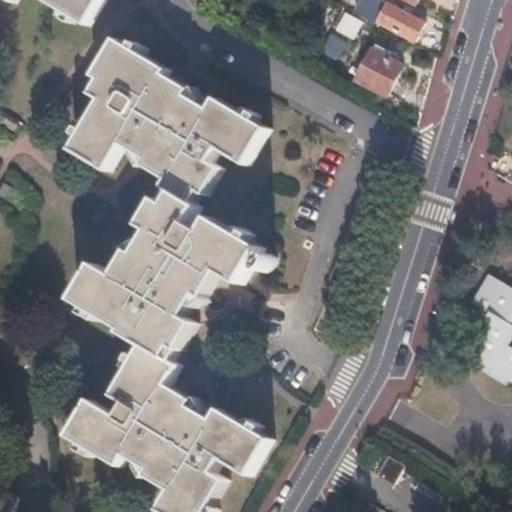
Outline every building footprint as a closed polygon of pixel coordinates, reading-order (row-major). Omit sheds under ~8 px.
[(14,0),(18,1),(18,0),(50,0),(66,9),(78,16),(90,23),(104,0),(14,0)] [(379,22),(383,13),(354,0),(343,0),(342,4),(378,23),(379,22)] [(383,13),(379,22),(417,40),(427,20),(388,2),(383,13)] [(78,16),(66,9),(63,16),(74,23),(78,16)] [(179,345),(185,348),(199,323),(189,317),(197,304),(204,292),(210,295),(225,271),(245,282),(265,247),(253,240),(240,233),(214,217),(206,231),(193,224),(202,208),(197,206),(190,201),(198,187),(206,191),(211,195),(226,169),(215,163),(224,147),(251,163),(272,128),(259,120),(247,114),(221,98),(215,109),(204,103),(190,95),(194,88),(179,79),(169,73),(172,69),(146,54),(134,47),(122,40),(101,74),(106,78),(97,93),(107,99),(92,125),(85,137),(78,149),(113,170),(129,144),(138,149),(153,158),(150,163),(174,177),(169,186),(174,189),(178,191),(170,205),(166,202),(161,200),(147,224),(155,230),(148,242),(141,253),(135,250),(120,275),(101,264),(80,299),(92,306),(105,314),(129,328),(127,331),(148,344),(140,358),(134,369),(119,394),(132,402),(123,417),(95,401),(75,435),(87,442),(100,449),(125,464),(131,454),(141,460),(155,468),(151,475),(176,489),(164,509),(169,511),(209,511),(214,505),(229,479),(218,473),(227,458),(253,474),(274,439),(262,431),(250,424),(224,409),(217,421),(213,418),(206,415),(193,407),(194,406),(197,400),(188,395),(173,385),(184,365),(177,361),(171,358),(179,345)] [(134,47),(146,54),(150,48),(137,41),(134,47)] [(374,50),(359,79),(388,95),(404,66),(374,50)] [(190,95),(204,103),(207,97),(198,87),(194,88),(190,95)] [(247,114),(259,120),(262,115),(250,108),(247,114)] [(0,121),(14,130),(18,123),(0,113),(0,121)] [(78,133),(85,137),(92,125),(85,121),(78,133)] [(145,165),(150,163),(153,158),(138,149),(135,154),(145,165)] [(25,195),(4,183),(3,183),(1,185),(0,187),(0,196),(18,207),(25,195)] [(190,201),(197,206),(206,191),(198,187),(190,201)] [(174,189),(166,202),(170,205),(178,191),(174,189)] [(240,233),(253,240),(256,233),(244,226),(240,233)] [(134,246),(135,250),(141,253),(148,242),(144,239),(134,246)] [(272,253),(264,268),(268,270),(271,269),(277,257),(276,256),(272,253)] [(331,279),(346,285),(353,266),(338,260),(331,279)] [(511,289),(491,277),(476,304),(492,314),(469,352),(484,361),(482,364),(479,370),(508,387),(511,381),(511,379),(511,289)] [(204,292),(197,304),(201,307),(211,300),(210,295),(204,292)] [(316,326),(329,331),(339,307),(326,302),(316,326)] [(101,320),(105,314),(92,306),(88,313),(101,320)] [(171,358),(177,361),(185,348),(179,345),(171,358)] [(467,355),(482,364),(484,361),(469,352),(467,355)] [(128,366),(134,369),(140,358),(134,355),(128,366)] [(193,407),(206,415),(209,409),(201,398),(197,400),(194,406),(193,407)] [(262,431),(265,426),(253,418),(250,424),(262,431)] [(97,454),(100,449),(87,442),(84,447),(97,454)] [(391,458),(381,476),(396,485),(406,468),(391,458)] [(148,475),(151,475),(155,468),(141,460),(139,465),(148,475)] [(3,493),(0,498),(0,511),(13,511),(19,501),(3,493)]
